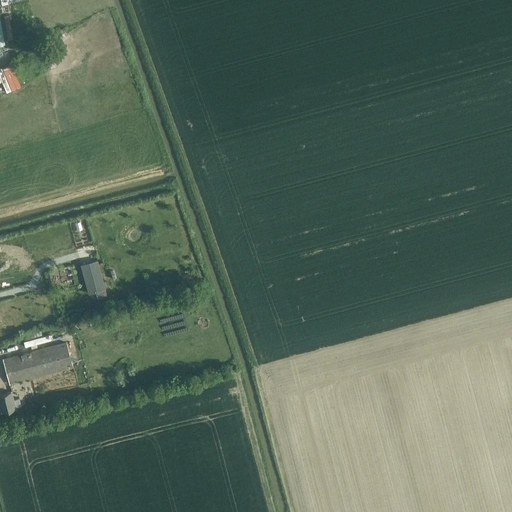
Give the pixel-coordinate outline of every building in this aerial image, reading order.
[(63,28),(51,34),(55,41),(67,35),(63,28)] [(81,263),(89,292),(96,291),(106,288),(98,258),(81,263)] [(106,288),(96,291),(97,298),(108,295),(106,288)] [(40,329),(26,333),(27,339),(42,335),(40,329)] [(66,342),(42,349),(13,357),(13,355),(2,358),(9,383),(73,366),(66,342)] [(88,375),(98,370),(95,365),(85,370),(88,375)] [(73,371),(65,373),(70,390),(78,388),(73,371)] [(13,400),(11,391),(0,393),(0,407),(1,412),(16,408),(16,407),(13,400)]
